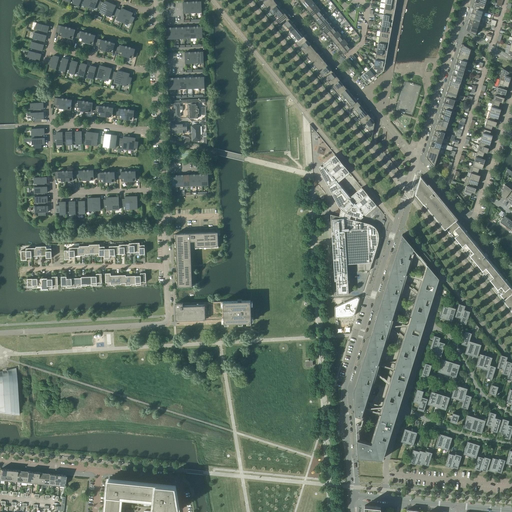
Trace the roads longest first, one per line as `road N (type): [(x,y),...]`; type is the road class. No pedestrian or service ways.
road 1 (residential): [(415,161),(345,389),(351,496)]
road 2 (residential): [(467,0),(415,161)]
road 3 (unclassified): [(167,320),(0,333)]
road 4 (residential): [(511,417),(478,389),(449,336),(427,326)]
road 5 (residential): [(284,0),(362,96)]
